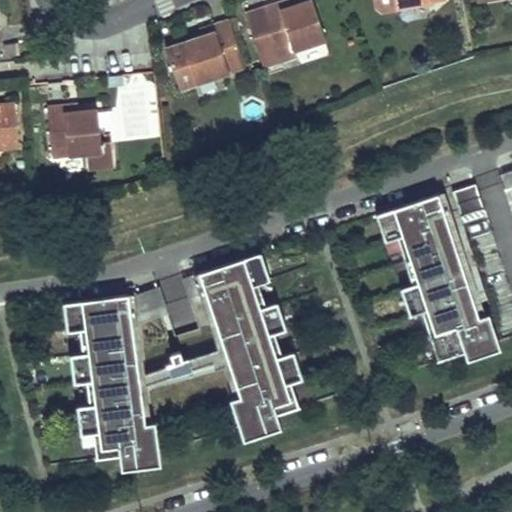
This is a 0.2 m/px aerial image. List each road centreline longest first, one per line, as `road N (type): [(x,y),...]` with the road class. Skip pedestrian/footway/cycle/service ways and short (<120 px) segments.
road 1 (residential): [(511,142),(96,281),(0,293)]
road 2 (residential): [(511,404),(181,511)]
